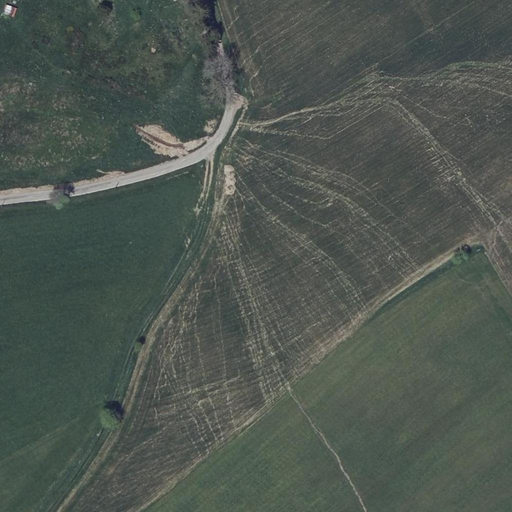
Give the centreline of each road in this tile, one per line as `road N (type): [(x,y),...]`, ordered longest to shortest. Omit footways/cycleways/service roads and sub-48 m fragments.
road 1 (track): [(209,145),(209,189),(148,297),(88,449),(28,511)]
road 2 (residential): [(0,198),(153,172),(209,145),(226,122),(230,96),(203,0)]
